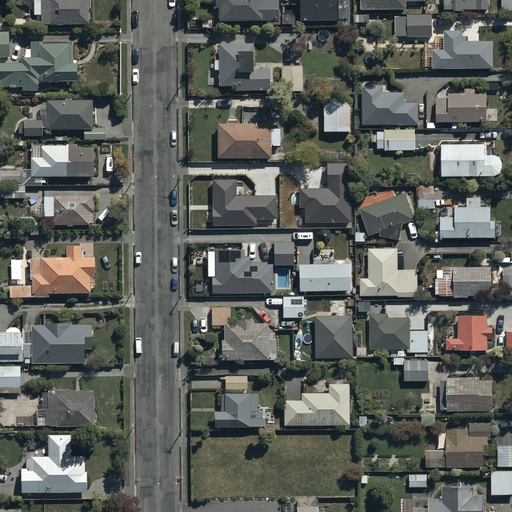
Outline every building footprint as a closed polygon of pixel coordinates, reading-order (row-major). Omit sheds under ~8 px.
[(41,14),(41,22),(88,22),(88,0),(33,0),(34,14),(41,14)] [(219,6),(218,19),(267,19),(267,23),(280,24),(280,11),(278,11),(277,0),(215,0),(215,6),(219,6)] [(300,0),(301,21),(338,21),(338,0),(300,0)] [(361,0),(361,8),(407,8),(406,0),(361,0)] [(444,0),(445,8),(454,8),(454,10),(465,10),(465,8),(489,8),(489,0),(444,0)] [(511,0),(502,0),(503,11),(511,10),(511,0)] [(433,13),(407,13),(408,35),(433,35),(433,13)] [(444,48),(433,48),(433,66),(493,66),(493,40),(463,40),(463,29),(444,29),(444,48)] [(0,30),(0,56),(10,56),(9,31),(0,30)] [(73,42),(41,42),(41,40),(31,40),(31,56),(22,56),(22,60),(0,60),(0,78),(0,79),(0,85),(23,85),(23,89),(38,89),(38,80),(77,80),(77,61),(73,61),(73,42)] [(219,42),(219,59),(214,59),(214,68),(219,69),(219,85),(235,84),(235,89),(270,89),(270,67),(253,67),(253,42),(219,42)] [(363,85),(363,123),(418,123),(418,102),(404,101),(404,91),(383,91),(383,85),(363,85)] [(436,97),(436,120),(487,120),(487,91),(476,91),(476,87),(465,87),(465,91),(448,91),(448,97),(436,97)] [(350,96),(323,96),(323,130),(350,130),(350,96)] [(24,131),(24,134),(42,134),(42,128),(85,127),(85,139),(105,138),(105,126),(93,127),(92,98),(47,99),(47,112),(41,112),(41,118),(24,118),(24,122),(18,122),(19,131),(24,131)] [(227,121),(217,121),(217,156),(269,156),(269,161),(287,161),(287,153),(271,153),(271,144),(280,144),(280,127),(271,127),(271,121),(239,122),(239,118),(227,118),(227,121)] [(415,128),(385,128),(385,130),(377,130),(377,134),(372,134),(372,141),(378,141),(378,147),(385,147),(385,149),(415,149),(415,128)] [(0,184),(25,185),(42,185),(42,174),(93,175),(94,146),(77,146),(77,143),(66,143),(66,144),(42,144),(32,144),(31,162),(31,168),(22,168),(22,169),(0,169),(0,184)] [(442,143),(442,174),(495,174),(496,174),(497,174),(497,173),(498,173),(499,173),(499,172),(500,172),(500,171),(501,170),(501,169),(502,168),(502,167),(502,161),(502,160),(502,159),(501,158),(501,157),(500,157),(500,156),(499,155),(498,155),(498,154),(497,154),(496,154),(485,154),(485,143),(442,143)] [(351,162),(327,162),(327,188),(300,188),(300,208),(305,208),(306,223),(352,222),(351,162)] [(236,179),(213,180),(213,226),(257,225),(257,219),(277,219),(277,195),(236,195),(236,179)] [(25,185),(0,184),(0,195),(5,196),(5,197),(25,197),(25,185)] [(405,191),(359,208),(370,235),(381,230),(380,235),(400,239),(403,222),(415,218),(405,191)] [(435,192),(419,192),(419,207),(435,207),(435,192)] [(52,214),(52,223),(89,223),(89,221),(93,221),(93,193),(54,193),(54,195),(44,195),(44,214),(52,214)] [(467,205),(455,205),(455,216),(441,216),(441,236),(501,236),(501,221),(495,221),(495,219),(491,219),(491,205),(481,205),(481,196),(467,196),(467,205)] [(293,240),(274,241),(274,263),(294,263),(293,240)] [(10,284),(10,295),(46,295),(46,291),(91,291),(91,275),(94,275),(94,255),(81,255),(81,244),(66,244),(66,255),(41,255),(41,257),(31,257),(31,277),(32,277),(32,284),(10,284)] [(212,276),(212,291),(273,291),(273,263),(267,263),(267,261),(250,261),(250,254),(244,254),(244,247),(216,247),(216,276),(212,276)] [(360,277),(360,294),(398,294),(398,295),(417,296),(417,268),(398,268),(398,247),(369,247),(369,277),(360,277)] [(350,262),(299,263),(299,289),(350,288),(350,262)] [(491,265),(443,265),(443,276),(439,276),(439,277),(435,277),(436,292),(439,292),(439,294),(455,294),(455,296),(491,296),(491,265)] [(511,273),(503,274),(503,295),(511,295),(511,273)] [(283,295),(283,316),(304,316),(304,295),(283,295)] [(222,337),(221,358),(276,358),(276,337),(268,337),(268,321),(253,321),(253,317),(237,317),(237,321),(231,321),(231,305),(212,305),(212,323),(224,323),(224,337),(222,337)] [(389,312),(370,312),(370,347),(408,347),(408,351),(428,351),(428,330),(410,330),(410,316),(389,316),(389,312)] [(447,336),(446,347),(488,348),(488,336),(492,336),(493,325),(488,325),(488,314),(458,313),(458,336),(447,336)] [(352,315),(314,315),(314,356),(352,356),(352,315)] [(24,330),(23,356),(25,356),(25,362),(84,362),(84,346),(92,346),(92,323),(70,323),(70,320),(45,321),(45,323),(31,323),(31,330),(24,330)] [(23,356),(24,330),(24,328),(0,328),(0,360),(23,360),(23,356)] [(511,329),(500,330),(501,352),(511,351),(511,329)] [(404,356),(394,356),(394,363),(405,363),(405,380),(429,380),(429,358),(405,358),(404,356)] [(20,365),(0,364),(0,391),(20,391),(20,365)] [(225,374),(225,388),(247,388),(248,374),(225,374)] [(447,375),(447,379),(440,379),(441,407),(447,407),(447,408),(493,408),(493,378),(480,378),(480,375),(447,375)] [(284,399),(284,423),(349,424),(350,382),(328,382),(328,391),(301,391),(301,399),(284,399)] [(49,388),(49,408),(37,408),(37,424),(93,424),(94,388),(49,388)] [(214,409),(215,424),(263,424),(263,409),(259,409),(258,391),(224,391),(225,409),(214,409)] [(426,448),(426,465),(484,464),(484,452),(488,452),(488,438),(492,438),(491,420),(470,421),(470,428),(447,428),(447,448),(426,448)] [(307,439),(307,430),(284,429),(284,456),(312,457),(312,439),(307,439)] [(21,466),(21,490),(87,490),(87,469),(86,469),(85,454),(71,454),(71,433),(48,433),(48,455),(30,455),(30,457),(26,457),(26,466),(21,466)] [(511,443),(498,444),(498,465),(511,464),(511,443)] [(271,455),(219,455),(219,492),(294,492),(294,467),(271,467),(271,455)] [(511,469),(491,469),(491,492),(511,492),(511,469)] [(427,473),(409,473),(409,486),(427,486),(427,473)] [(415,507),(414,511),(486,511),(487,505),(484,505),(484,494),(473,494),(473,484),(443,484),(443,497),(428,497),(428,507),(415,507)] [(317,511),(317,498),(296,499),(296,511),(317,511)]
